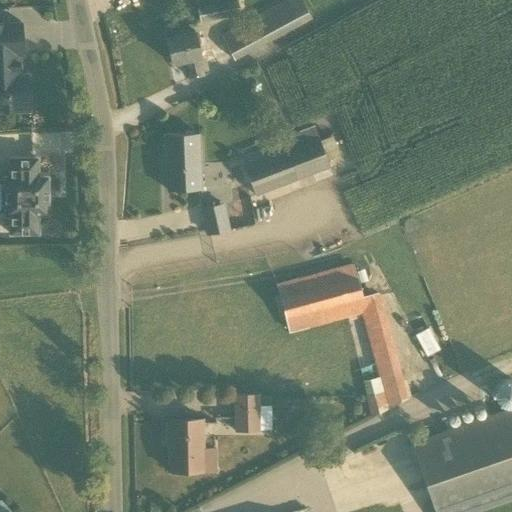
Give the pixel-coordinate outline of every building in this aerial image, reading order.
[(310,19),(300,0),(285,0),(221,34),(234,59),(310,19)] [(214,20),(240,15),(237,2),(212,7),(214,20)] [(28,74),(20,74),(20,54),(23,54),(21,22),(0,22),(0,110),(29,110),(28,74)] [(201,57),(195,31),(166,37),(172,64),(185,61),(189,77),(203,74),(200,58),(201,57)] [(241,158),(244,165),(255,195),(327,168),(324,161),(339,155),(332,137),(321,141),(314,124),(288,134),(290,139),(241,158)] [(201,188),(199,134),(165,136),(167,190),(201,188)] [(37,158),(35,158),(11,158),(9,158),(9,160),(10,160),(10,177),(6,177),(4,177),(4,178),(5,178),(5,213),(5,215),(6,215),(6,214),(10,214),(10,232),(10,233),(12,233),(36,233),(38,233),(38,231),(37,231),(37,214),(46,214),(48,214),(47,212),(47,199),(47,191),(47,178),(47,176),(45,176),(45,177),(37,177),(37,159),(37,158)] [(207,234),(229,229),(223,204),(202,208),(207,234)] [(361,300),(352,264),(276,285),(289,334),(360,314),(377,379),(362,383),(371,418),(408,401),(379,295),(361,300)] [(260,432),(259,396),(233,396),(234,432),(260,432)] [(511,406),(411,441),(435,511),(475,511),(511,499),(511,406)] [(203,449),(203,419),(169,420),(170,471),(216,470),(215,449),(203,449)]
